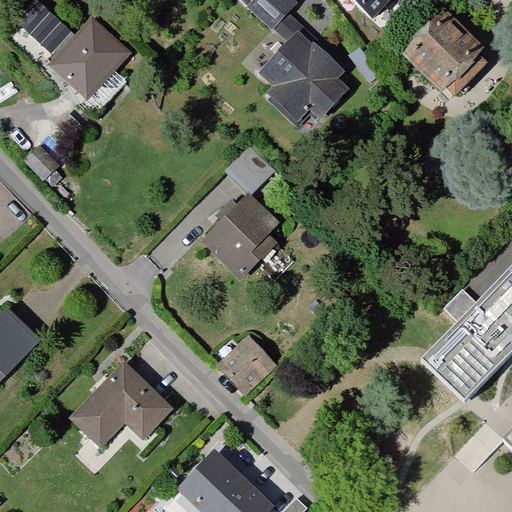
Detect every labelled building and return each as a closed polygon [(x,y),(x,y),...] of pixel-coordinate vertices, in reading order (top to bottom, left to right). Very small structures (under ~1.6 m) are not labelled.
[(289,8),(280,0),(255,0),(243,13),(282,48),(255,77),(270,91),(262,100),(293,128),(304,117),(313,125),(341,93),(332,85),(342,75),(279,18),(289,8)] [(354,0),(385,27),(409,0),(354,0)] [(439,14),(396,59),(447,107),(490,62),(439,14)] [(45,70),(82,104),(124,59),(87,25),(45,70)] [(35,152),(21,166),(41,187),(42,185),(50,193),(60,183),(53,176),(56,173),(35,152)] [(244,195),(199,242),(237,278),(282,231),(244,195)] [(511,276),(428,366),(472,407),(511,364),(511,276)] [(3,309),(0,311),(0,376),(35,342),(3,309)] [(245,339),(213,368),(241,398),(273,369),(245,339)] [(121,363),(67,418),(97,447),(120,423),(138,440),(169,409),(121,363)] [(511,511),(511,424),(498,439),(511,452),(511,511)] [(209,451),(172,492),(194,511),(262,511),(269,505),(209,451)]
